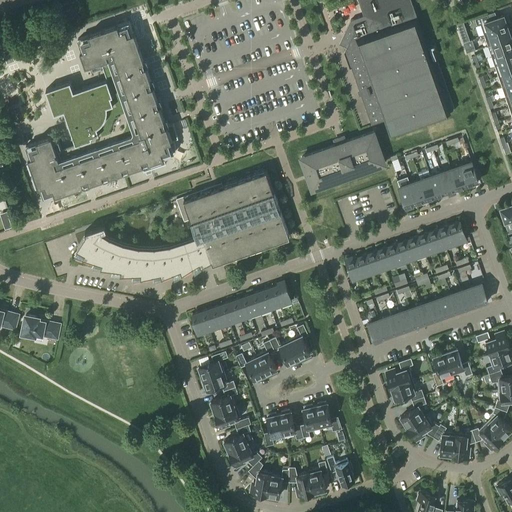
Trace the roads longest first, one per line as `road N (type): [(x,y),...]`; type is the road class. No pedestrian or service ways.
road 1 (residential): [(164,310),(216,458),(246,502),(316,505),(402,477),(416,457)]
road 2 (residential): [(331,252),(164,310)]
road 3 (residential): [(164,310),(0,273)]
road 4 (residential): [(365,355),(510,305)]
road 5 (residential): [(474,202),(331,252)]
road 6 (residential): [(321,373),(317,362),(264,386),(261,396),(269,402),(326,389)]
